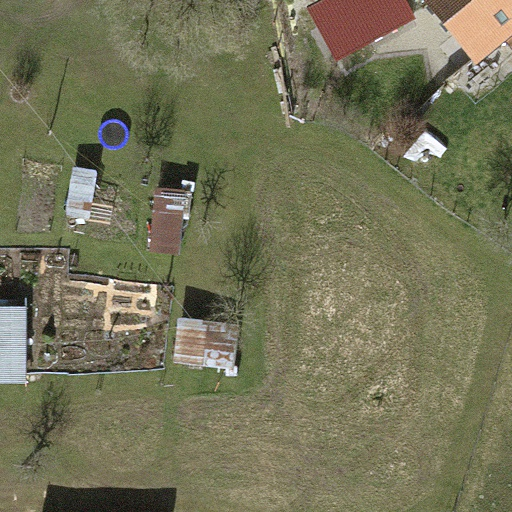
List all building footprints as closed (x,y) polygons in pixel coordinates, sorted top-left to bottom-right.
[(404,0),(329,0),(308,11),(337,63),(415,20),(404,0)] [(511,36),(511,0),(423,0),(477,65),(505,42),(511,36)] [(186,192),(158,189),(152,254),(180,256),(186,192)] [(30,308),(0,308),(0,382),(31,383),(30,308)] [(240,325),(180,318),(175,362),(234,369),(240,325)]
